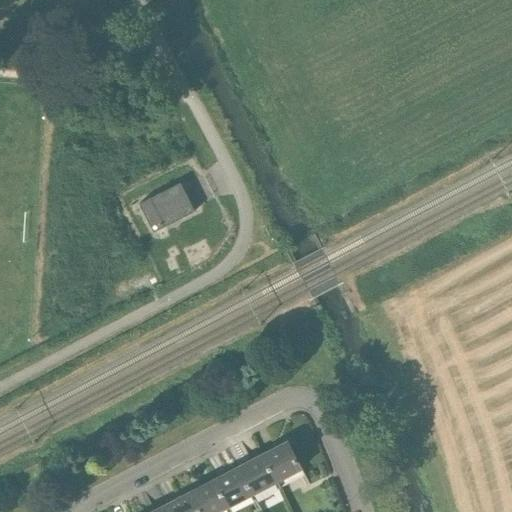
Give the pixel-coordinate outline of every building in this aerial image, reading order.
[(181,182),(139,204),(154,233),(196,211),(181,182)] [(302,470),(287,441),(264,453),(282,487),(305,475),(302,469),(302,470)] [(256,501),(282,487),(264,453),(239,466),(256,501)] [(233,511),(234,511),(256,501),(239,466),(216,478),(233,511)] [(202,511),(233,511),(216,478),(191,491),(202,511)] [(172,511),(202,511),(191,491),(168,503),(172,511)] [(172,511),(168,503),(150,511),(172,511)]
